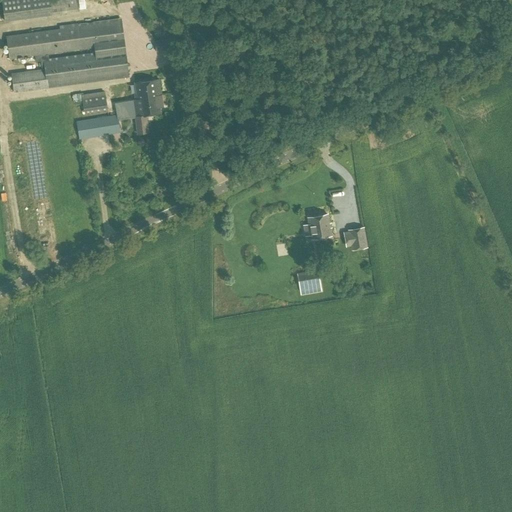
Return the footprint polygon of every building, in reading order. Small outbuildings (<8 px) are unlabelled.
[(60,0),(51,1),(50,0),(2,0),(5,21),(79,11),(77,0),(60,0)] [(129,77),(122,21),(7,36),(10,58),(35,55),(36,61),(42,61),(43,70),(12,74),(14,92),(129,77)] [(135,55),(174,49),(172,38),(133,44),(135,55)] [(159,79),(134,83),(135,94),(134,94),(134,99),(132,99),(132,101),(134,117),(135,117),(137,134),(148,132),(146,115),(160,113),(159,107),(163,107),(159,79)] [(104,92),(81,95),(84,114),(107,111),(104,92)] [(117,115),(76,121),(79,139),(120,133),(117,115)] [(312,239),(331,235),(327,214),(308,217),(312,239)] [(343,232),(346,248),(354,247),(352,231),(343,232)] [(317,270),(297,274),(299,286),(301,295),(322,292),(320,283),(317,270)]
